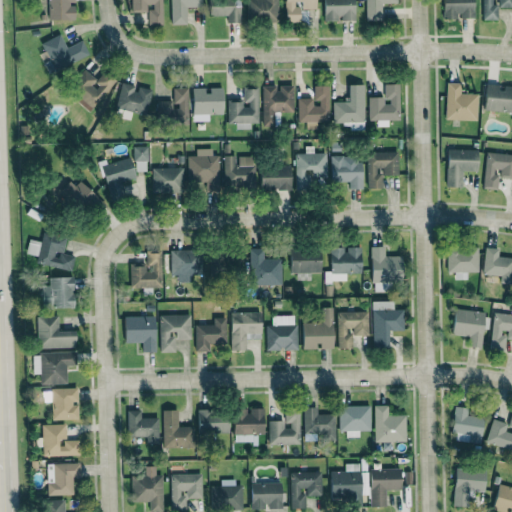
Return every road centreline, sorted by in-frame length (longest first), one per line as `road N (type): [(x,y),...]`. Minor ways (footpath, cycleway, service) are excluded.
road 1 (residential): [(426,511),(420,0)]
road 2 (residential): [(114,0),(115,20),(130,42),(163,49),(511,52)]
road 3 (residential): [(106,376),(426,375),(511,383)]
road 4 (residential): [(168,222),(424,215),(511,221)]
road 5 (residential): [(111,511),(103,275),(119,230),(168,222)]
